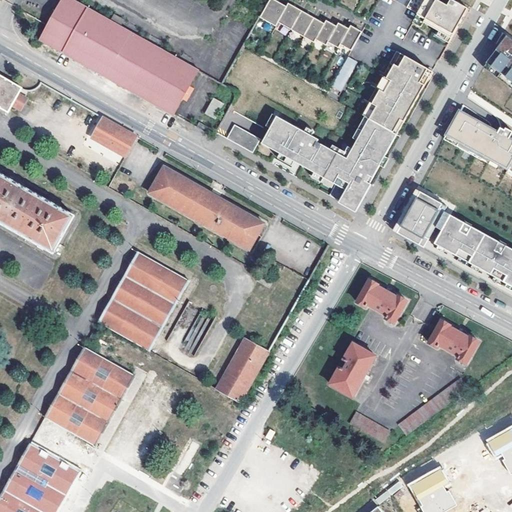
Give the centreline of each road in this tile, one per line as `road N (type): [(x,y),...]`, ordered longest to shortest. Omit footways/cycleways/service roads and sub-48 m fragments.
road 1 (tertiary): [(362,246),(0,42)]
road 2 (residential): [(198,511),(362,246)]
road 3 (residential): [(362,246),(501,0)]
road 4 (residential): [(511,418),(366,511)]
road 5 (tertiary): [(511,324),(362,246)]
